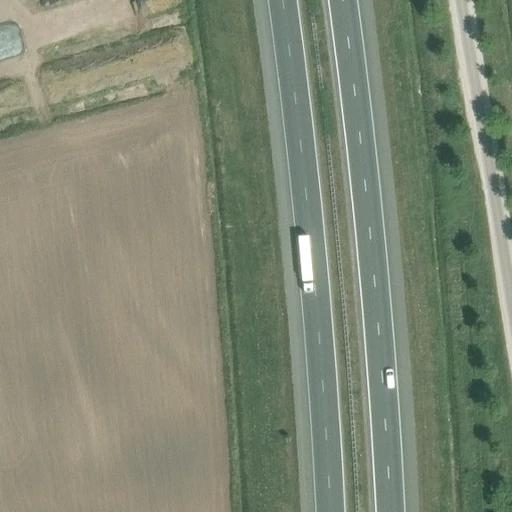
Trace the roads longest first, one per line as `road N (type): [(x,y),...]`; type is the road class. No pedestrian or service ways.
road 1 (motorway): [(275,0),(311,291),(324,511)]
road 2 (motorway): [(391,511),(345,0)]
road 3 (unclassified): [(458,0),(511,315)]
